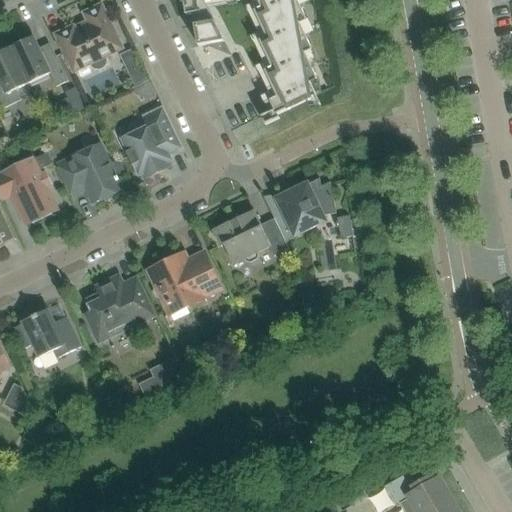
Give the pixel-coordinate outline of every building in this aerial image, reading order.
[(183,0),(185,8),(186,16),(194,15),(196,27),(199,47),(224,43),(226,43),(216,23),(214,23),(210,24),(204,13),(202,13),(201,5),(229,0),(183,0)] [(271,114),(270,114),(262,118),(266,126),(280,120),(278,116),(316,98),(320,106),(321,105),(311,84),(318,80),(306,54),(313,50),(300,24),(308,21),(297,0),(257,0),(262,9),(255,13),(267,39),(260,42),(273,69),(265,72),(278,98),(271,102),(276,112),(271,114)] [(106,58),(123,49),(102,5),(84,14),(89,25),(76,31),(74,27),(55,35),(73,73),(90,65),(92,68),(95,70),(99,70),(102,69),(105,67),(107,64),(107,61),(106,58)] [(12,48),(29,84),(50,74),(57,88),(69,82),(53,50),(42,55),(34,38),(12,48)] [(22,101),(16,90),(29,84),(12,48),(0,53),(0,80),(2,84),(0,85),(0,108),(1,111),(22,101)] [(68,100),(63,102),(70,118),(76,116),(87,111),(77,89),(65,94),(68,100)] [(184,150),(164,109),(143,118),(148,128),(122,140),(139,176),(143,175),(145,180),(171,167),(168,162),(172,161),(169,157),(184,150)] [(101,145),(86,152),(58,166),(73,197),(74,196),(72,192),(85,186),(94,204),(122,190),(118,182),(120,181),(118,178),(117,178),(101,145)] [(49,154),(36,160),(41,171),(54,165),(49,154)] [(4,175),(0,177),(0,196),(1,198),(12,192),(28,225),(29,224),(32,223),(33,225),(53,215),(52,213),(55,212),(56,211),(38,172),(32,161),(4,175)] [(322,188),(320,180),(293,193),(294,196),(289,199),(285,195),(277,197),(296,236),(325,222),(323,217),(337,214),(331,183),(322,188)] [(275,220),(274,220),(261,226),(254,212),(214,231),(215,233),(213,235),(217,238),(222,248),(225,246),(232,262),(244,257),(247,262),(251,264),(257,261),(259,256),(258,254),(270,248),(275,257),(289,250),(275,220)] [(350,217),(339,219),(342,240),(354,238),(350,217)] [(186,253),(184,254),(147,272),(156,290),(155,293),(157,298),(160,299),(169,317),(223,291),(205,252),(189,260),(186,253)] [(99,344),(117,335),(157,316),(138,278),(124,285),(120,276),(96,288),(99,294),(86,300),(92,312),(85,315),(99,344)] [(81,348),(70,325),(67,319),(55,325),(48,310),(23,323),(24,325),(16,329),(26,350),(34,346),(40,359),(55,352),(59,359),(81,348)] [(176,357),(147,371),(159,395),(188,381),(180,365),(176,357)] [(0,373),(11,368),(6,358),(0,360),(0,373)] [(195,358),(180,365),(188,381),(203,374),(195,358)] [(113,402),(100,408),(106,420),(119,414),(113,402)] [(42,422),(29,429),(35,441),(48,435),(42,422)] [(402,505),(405,511),(429,511),(452,499),(439,476),(432,481),(430,477),(417,484),(410,473),(385,487),(386,489),(386,488),(398,508),(402,505)] [(460,511),(452,499),(429,511),(460,511)]
